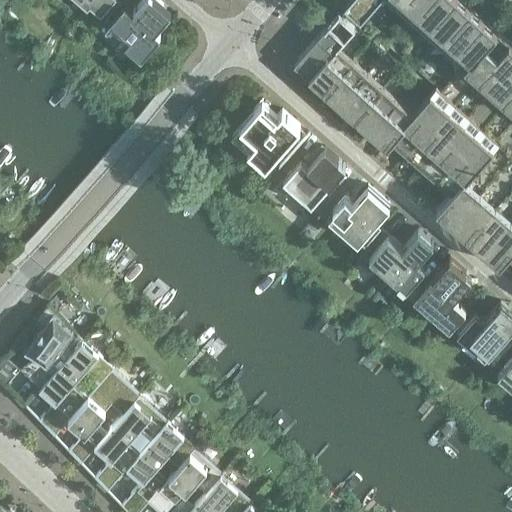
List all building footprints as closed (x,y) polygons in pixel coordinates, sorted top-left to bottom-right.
[(111,0),(80,0),(87,6),(90,3),(98,9),(101,12),(111,0)] [(133,47),(142,54),(144,52),(145,51),(161,32),(155,28),(171,10),(166,6),(159,0),(140,0),(133,9),(124,1),(106,21),(134,46),(133,47)] [(348,0),(344,5),(360,19),(377,0),(348,0)] [(410,15),(423,0),(399,0),(397,3),(410,15)] [(424,27),(447,0),(423,0),(410,15),(424,27)] [(437,39),(469,3),(465,0),(447,0),(424,27),(437,39)] [(451,51),(483,15),(469,3),(437,39),(451,51)] [(338,45),(355,25),(339,11),(294,62),(309,76),(337,44),(338,45)] [(465,63),(496,27),(483,15),(451,51),(465,63)] [(479,75),(510,39),(496,27),(465,63),(479,75)] [(493,88),(511,65),(511,40),(510,39),(479,75),(493,88)] [(352,57),(338,45),(337,44),(309,76),(325,89),(352,57)] [(340,102),(368,71),(352,57),(325,89),(340,102)] [(507,100),(511,93),(511,65),(493,88),(507,100)] [(355,116),(383,84),(368,71),(340,102),(355,116)] [(371,129),(399,98),(383,84),(355,116),(371,129)] [(408,149),(452,99),(436,85),(413,111),(414,111),(393,135),(394,136),(408,149)] [(300,123),(282,108),(278,112),(262,98),(231,133),(266,163),(300,123)] [(393,135),(414,111),(413,111),(399,98),(371,129),(387,144),(394,136),(393,135)] [(424,162),(467,113),(452,99),(408,149),(424,162)] [(439,176),(482,126),(467,113),(424,162),(439,176)] [(466,178),(499,141),(482,126),(439,176),(453,188),(454,189),(465,177),(466,178)] [(311,204),(340,172),(339,171),(345,164),(338,157),(339,157),(325,145),(308,164),(301,158),(283,179),(311,204)] [(452,222),(480,191),(466,178),(465,177),(454,189),(453,188),(436,208),(452,222)] [(374,220),(390,202),(368,183),(352,201),(345,195),(329,213),(365,245),(381,226),(374,220)] [(468,236),(496,204),(480,191),(452,222),(468,236)] [(483,249),(511,218),(496,204),(468,236),(483,249)] [(511,247),(511,218),(483,249),(499,264),(510,252),(509,251),(511,247)] [(417,258),(433,240),(418,227),(406,240),(407,241),(403,246),(388,233),(369,254),(406,286),(425,265),(417,258)] [(453,295),(472,274),(450,255),(433,274),(431,273),(413,293),(437,314),(441,309),(453,320),(466,306),(453,295)] [(504,334),(511,324),(511,309),(501,300),(485,318),(475,309),(459,328),(485,350),(482,353),(493,363),(511,341),(504,334)] [(66,345),(62,341),(73,327),(66,322),(67,321),(56,310),(56,309),(49,302),(35,318),(42,325),(26,345),(33,350),(20,365),(41,383),(83,335),(82,334),(81,334),(78,331),(66,345)] [(69,417),(113,366),(114,365),(82,337),(39,387),(54,400),(39,417),(55,433),(69,417)] [(511,355),(498,372),(511,384),(511,355)] [(81,460),(95,444),(141,393),(113,366),(69,417),(84,430),(69,447),(81,460)] [(108,488),(127,466),(168,419),(141,393),(95,444),(110,458),(95,475),(108,488)] [(136,511),(148,499),(195,445),(196,444),(168,419),(127,466),(142,479),(122,502),(131,511),(136,511)] [(187,511),(223,472),(224,471),(195,445),(148,499),(162,511),(187,511)] [(240,511),(250,501),(252,498),(223,472),(187,511),(240,511)] [(262,511),(250,501),(240,511),(262,511)] [(0,511),(10,511),(1,503),(0,504),(0,511)]
